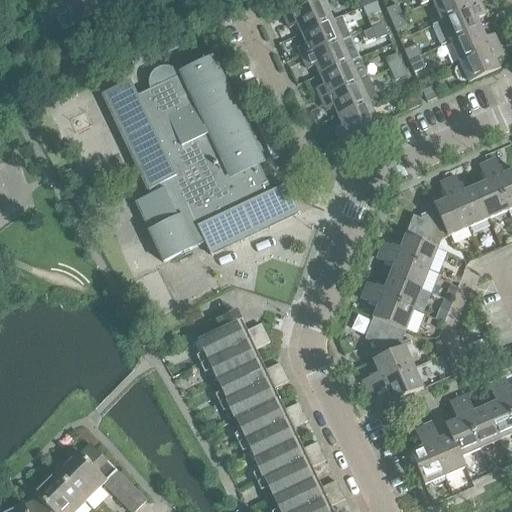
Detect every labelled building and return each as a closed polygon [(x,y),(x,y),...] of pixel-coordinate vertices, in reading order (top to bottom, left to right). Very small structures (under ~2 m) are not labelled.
[(71,0),(63,4),(68,15),(62,18),(61,21),(65,32),(117,4),(114,0),(71,0)] [(299,25),(303,34),(333,21),(323,0),(285,17),(290,28),(299,25)] [(435,2),(444,22),(483,5),(480,0),(438,0),(435,1),(435,2)] [(387,11),(391,21),(403,15),(398,5),(387,11)] [(442,47),(453,43),(453,42),(483,29),(479,18),(487,15),(483,5),(444,22),(433,27),(442,47)] [(368,19),(372,29),(384,23),(380,14),(368,19)] [(403,15),(391,21),(396,33),(408,28),(403,15)] [(304,59),(351,38),(342,18),(333,21),(303,34),(307,44),(299,48),(304,59)] [(384,23),(372,29),(378,41),(390,36),(384,23)] [(453,42),(453,43),(462,63),(500,46),(495,34),(487,37),(483,29),(453,42)] [(360,58),(351,38),(304,59),(308,69),(317,65),(321,75),(360,58)] [(500,46),(462,63),(463,65),(458,67),(456,70),(455,74),(458,81),(462,83),(465,84),(470,82),(471,84),(501,71),(497,60),(504,56),(500,46)] [(405,52),(409,61),(420,56),(416,47),(405,52)] [(386,60),(390,70),(402,64),(398,55),(386,60)] [(420,56),(409,61),(415,74),(426,69),(420,56)] [(369,79),(360,58),(321,75),(326,85),(317,89),(321,100),(369,79)] [(102,95),(124,143),(146,190),(149,191),(151,196),(136,203),(163,263),(192,249),(189,242),(202,235),(212,256),(300,215),(291,196),(286,185),(269,193),(262,180),(265,179),(211,62),(180,76),(176,70),(169,67),(162,67),(156,70),(151,76),(149,83),(151,90),(138,96),(132,82),(102,95)] [(402,64),(390,70),(396,82),(407,77),(402,64)] [(369,104),(378,100),(369,79),(321,100),(326,110),(334,106),(339,116),(369,103),(369,104)] [(423,92),(428,103),(439,98),(434,87),(423,92)] [(405,100),(409,111),(420,106),(415,95),(405,100)] [(369,103),(339,116),(343,126),(335,130),(340,142),(378,125),(369,104),(369,103)] [(495,160),(487,163),(508,212),(511,210),(511,171),(503,176),(495,160)] [(486,183),(475,188),(489,220),(508,212),(487,163),(479,167),(486,183)] [(85,177),(92,193),(108,185),(101,169),(85,177)] [(456,177),(448,180),(469,229),(489,220),(475,188),(463,193),(456,177)] [(435,206),(438,213),(439,213),(450,238),(469,229),(448,180),(440,184),(447,200),(435,206)] [(413,217),(405,239),(437,252),(441,242),(450,238),(439,213),(438,213),(421,220),(413,217)] [(384,244),(380,253),(429,272),(437,252),(405,239),(400,251),(384,244)] [(394,267),(389,278),(421,292),(429,272),(380,253),(378,260),(394,267)] [(368,285),(365,293),(413,312),(423,316),(430,298),(420,295),(421,292),(389,278),(384,291),(368,285)] [(454,300),(458,289),(450,286),(446,296),(454,300)] [(378,308),(373,319),(405,332),(413,312),(365,293),(361,301),(378,308)] [(450,310),(453,304),(444,300),(441,307),(450,310)] [(197,341),(278,511),(325,511),(236,324),(241,322),(237,312),(216,322),(220,331),(197,341)] [(379,359),(378,360),(379,361),(405,350),(401,342),(405,332),(373,319),(365,340),(371,343),(379,359)] [(248,333),(256,351),(270,345),(262,327),(248,333)] [(362,382),(366,392),(414,371),(405,350),(379,361),(378,360),(372,363),(378,375),(362,382)] [(266,372),(275,389),(288,383),(280,365),(266,372)] [(414,371),(366,392),(369,398),(385,391),(391,404),(423,390),(414,371)] [(511,396),(505,380),(498,383),(511,414),(511,396)] [(496,404),(485,409),(501,442),(511,437),(511,414),(498,383),(489,387),(496,404)] [(466,397),(458,400),(481,451),(501,442),(485,409),(474,414),(466,397)] [(445,427),(450,437),(451,437),(461,460),(462,459),(481,451),(458,400),(450,404),(457,421),(445,427)] [(285,410),(293,428),(307,422),(299,404),(285,410)] [(430,425),(423,428),(446,478),(466,469),(462,459),(461,460),(451,437),(450,437),(438,442),(430,425)] [(446,478),(423,428),(414,432),(422,450),(411,455),(425,487),(446,478)] [(303,450),(312,467),(325,461),(317,443),(303,450)] [(77,452),(55,474),(84,503),(103,485),(130,511),(134,511),(145,502),(89,445),(79,455),(77,452)] [(495,465),(487,468),(490,476),(498,472),(495,465)] [(37,500),(23,507),(25,511),(75,511),(84,503),(55,474),(53,477),(51,475),(36,490),(38,492),(33,496),(37,500)] [(322,488),(330,506),(344,500),(335,482),(322,488)]
